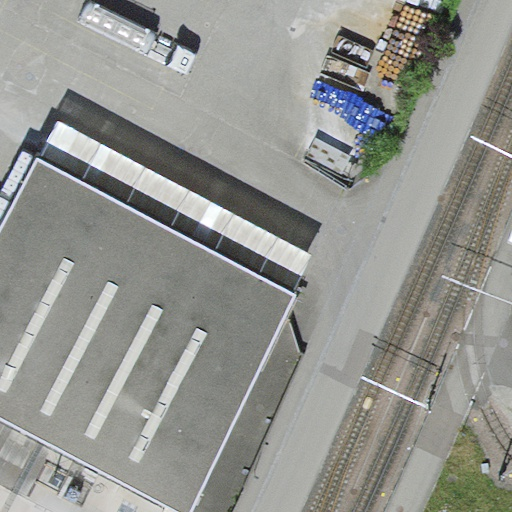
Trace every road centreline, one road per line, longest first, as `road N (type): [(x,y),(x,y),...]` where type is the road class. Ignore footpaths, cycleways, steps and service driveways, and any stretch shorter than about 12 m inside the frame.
road 1 (residential): [(490,0),(259,511)]
road 2 (unknown): [(0,28),(386,233)]
road 3 (residential): [(511,264),(400,511)]
